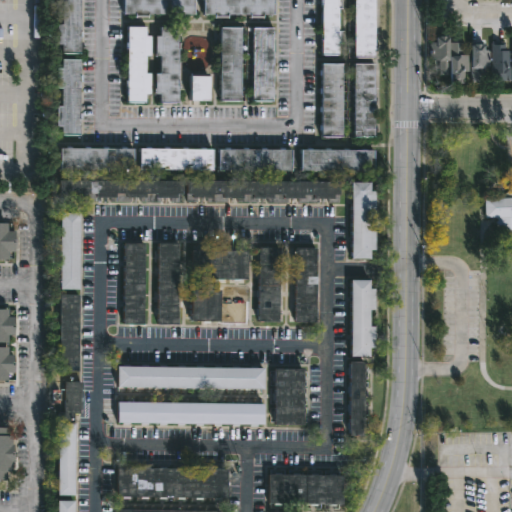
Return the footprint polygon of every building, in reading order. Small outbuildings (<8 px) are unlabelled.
[(78,0),(79,52),(60,52),(60,43),(55,43),(55,26),(60,26),(60,9),(55,9),(55,0),(78,0)] [(193,0),(192,16),(167,18),(167,16),(146,16),(146,19),(133,19),(133,16),(121,16),(121,0),(193,0)] [(271,0),(271,16),(261,16),(261,20),(249,20),(249,16),(226,16),(226,20),(213,20),(213,16),(202,16),(202,0),(271,0)] [(339,0),(339,10),(337,10),(337,29),(340,29),(340,42),(337,42),(337,55),(320,54),(321,39),(319,39),(320,7),(319,7),(319,1),(320,1),(320,0),(339,0)] [(373,0),(374,57),(352,57),(352,0),(373,0)] [(144,29),(144,37),(149,37),(148,55),(144,55),(144,72),(148,72),(148,92),(144,92),(144,103),(125,102),(125,85),(123,85),(123,79),(125,79),(125,50),(123,50),(123,44),(126,44),(126,29),(144,29)] [(176,43),(176,50),(177,50),(176,102),(158,102),(158,93),(153,92),(153,72),(158,72),(158,54),(153,54),(153,38),(158,38),(158,29),(177,29),(176,43)] [(238,100),(218,100),(219,29),(239,29),(238,100)] [(271,101),(250,101),(251,29),(272,30),(271,101)] [(439,37),(443,38),(442,61),(444,61),(444,76),(436,76),(436,62),(426,62),(427,53),(426,45),(427,43),(429,43),(430,38),(439,37)] [(459,50),(459,56),(465,55),(465,72),(457,72),(457,85),(445,85),(444,57),(446,57),(446,43),(459,43),(459,50)] [(504,45),(504,52),(508,52),(510,82),(491,82),(490,44),(504,43),(504,45)] [(475,45),(475,46),(478,46),(478,51),(486,50),(487,67),(482,67),(482,74),(478,74),(479,83),(468,83),(467,69),(466,70),(465,46),(475,45)] [(77,73),(77,79),(78,79),(79,112),(77,112),(77,117),(79,117),(79,133),(59,134),(59,125),(54,125),(54,105),(60,105),(59,87),(55,87),(55,66),(60,66),(60,58),(78,58),(78,73),(77,73)] [(341,137),(319,137),(320,62),(341,62),(341,137)] [(353,137),(351,137),(352,62),(373,63),(373,137),(353,137)] [(188,100),(188,74),(207,74),(206,101),(188,100)] [(131,168),(58,168),(58,147),(131,147),(131,168)] [(210,169),(137,168),(138,147),(211,148),(210,169)] [(289,169),(217,169),(217,148),(290,148),(289,169)] [(372,170),(299,169),(299,148),(372,149),(372,170)] [(180,180),(180,193),(175,193),(175,197),(155,197),(155,193),(144,193),(144,197),(124,196),(124,193),(114,193),(114,197),(95,197),(95,191),(83,190),(83,196),(78,197),(69,197),(69,195),(64,195),(64,193),(57,193),(58,179),(180,180)] [(338,181),(338,195),(333,195),(333,198),(312,198),(312,194),(307,193),(300,193),(299,197),(283,197),(283,193),(278,193),(278,194),(272,194),(272,198),(251,197),(251,191),(248,191),(248,193),(241,193),(241,198),(220,197),(221,193),(211,193),(211,197),(190,196),(190,193),(185,193),(185,180),(338,181)] [(369,181),(369,190),(373,190),(373,211),(368,211),(368,228),(374,228),(374,250),(369,250),(369,259),(349,259),(350,181),(369,181)] [(511,226),(509,230),(504,226),(501,229),(494,222),(497,220),(494,217),(483,217),(483,198),(501,197),(511,185),(511,226)] [(77,289),(58,289),(59,211),(78,212),(77,289)] [(0,222),(6,222),(6,230),(13,230),(13,239),(10,239),(10,242),(14,242),(14,251),(5,251),(5,259),(0,259),(0,222)] [(141,324),(121,324),(122,242),(142,242),(141,324)] [(177,324),(156,324),(156,243),(177,243),(177,324)] [(277,293),(276,321),(256,321),(257,247),(278,247),(278,293),(277,293)] [(314,322),(293,322),(294,247),(315,247),(314,322)] [(246,250),(246,279),(190,278),(190,249),(246,250)] [(369,279),(369,288),(373,288),(373,309),(368,309),(368,326),(373,326),(373,347),(368,347),(368,356),(349,356),(349,279),(369,279)] [(224,289),(225,294),(233,289),(245,301),(245,322),(189,320),(189,289),(224,289)] [(76,371),(57,371),(58,294),(77,294),(76,371)] [(0,308),(6,309),(6,316),(12,316),(12,324),(9,324),(9,326),(12,326),(12,334),(6,334),(6,342),(0,342),(0,308)] [(0,346),(5,347),(5,354),(12,354),(12,362),(9,362),(9,364),(13,364),(13,370),(4,370),(4,380),(0,380),(0,346)] [(363,366),(363,368),(364,368),(363,384),(364,384),(363,402),(365,402),(362,421),(365,421),(365,427),(367,427),(367,434),(363,434),(363,435),(348,435),(348,430),(346,430),(346,423),(348,423),(348,411),(346,411),(348,393),(346,393),(346,386),(348,386),(348,375),(346,375),(346,368),(348,368),(348,361),(361,361),(361,366),(363,366)] [(116,387),(115,387),(115,366),(263,368),(262,389),(116,387)] [(301,368),(301,375),(302,375),(302,424),(273,424),(273,369),(301,368)] [(80,381),(79,413),(73,412),(72,421),(57,421),(57,412),(62,412),(63,381),(80,381)] [(263,403),(262,425),(256,425),(256,427),(249,427),(249,425),(238,424),(238,427),(231,426),(231,424),(219,424),(219,426),(212,426),(212,424),(202,424),(202,426),(194,426),(194,424),(183,423),(183,425),(176,425),(176,423),(165,423),(165,425),(158,425),(158,423),(147,423),(147,425),(139,425),(139,423),(128,423),(128,425),(122,425),(122,423),(115,422),(115,401),(263,403)] [(73,495),(55,495),(56,423),(73,423),(73,495)] [(0,427),(5,427),(5,435),(10,435),(10,444),(12,444),(12,453),(9,453),(9,455),(11,455),(11,463),(9,463),(9,471),(5,471),(5,480),(0,480),(0,427)] [(225,469),(224,501),(213,501),(213,498),(206,498),(206,501),(191,501),(191,498),(187,498),(187,501),(176,500),(176,498),(165,497),(165,500),(158,500),(158,497),(151,497),(151,500),(118,499),(118,497),(115,497),(116,467),(225,469)] [(341,475),(341,505),(335,505),(335,506),(328,506),(328,504),(310,506),(310,504),(297,504),(297,506),(291,505),(291,504),(279,504),(279,505),(272,505),(272,503),(267,503),(267,474),(341,475)] [(72,511),(55,511),(56,501),(72,501),(72,511)]
